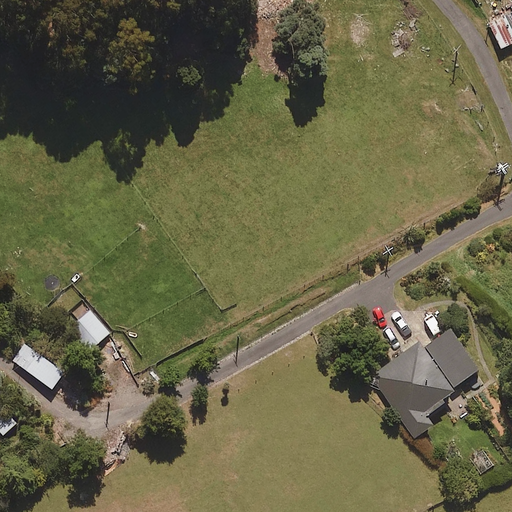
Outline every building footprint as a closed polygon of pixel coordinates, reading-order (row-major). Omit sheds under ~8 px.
[(511,0),(498,0),(490,4),(496,15),(486,19),(501,51),(511,45),(511,0)] [(112,334),(91,310),(69,329),(90,353),(112,334)] [(432,429),(425,419),(454,399),(450,393),(478,374),(450,333),(422,352),(418,347),(372,378),(414,441),(432,429)] [(67,374),(26,345),(14,361),(55,391),(67,374)] [(19,424),(0,399),(0,430),(4,436),(19,424)]
